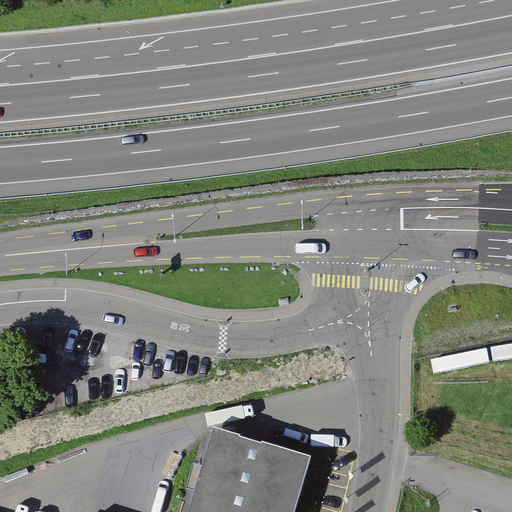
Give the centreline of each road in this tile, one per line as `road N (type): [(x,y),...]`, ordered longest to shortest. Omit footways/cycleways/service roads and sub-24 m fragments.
road 1 (motorway): [(511,34),(173,86),(0,103)]
road 2 (motorway): [(0,166),(269,138),(511,98)]
road 3 (motorway): [(501,0),(0,89)]
road 4 (residential): [(0,312),(75,309),(228,341),(362,319)]
road 5 (primary): [(368,203),(152,228),(32,252)]
road 6 (primary): [(32,252),(366,245)]
road 7 (residential): [(367,511),(380,415),(362,319)]
road 8 (primary): [(366,245),(511,250)]
road 9 (primary): [(511,203),(368,203)]
